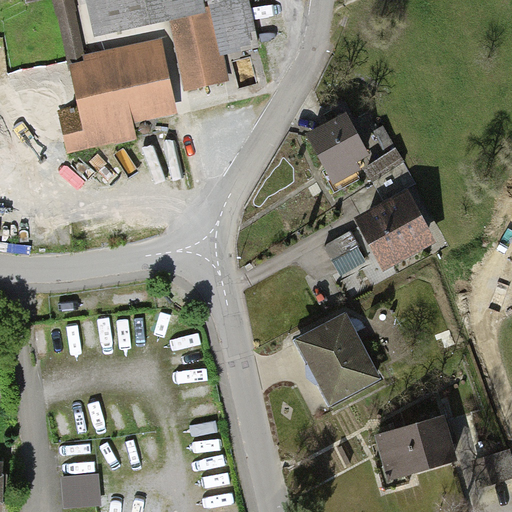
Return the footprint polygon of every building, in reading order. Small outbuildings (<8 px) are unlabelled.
[(28,0),(29,4),(48,0),(54,0),(69,67),(76,102),(60,106),(71,153),(136,139),(132,125),(179,115),(163,39),(86,55),(73,0),(86,0),(95,38),(170,22),(185,93),(230,84),(225,59),(262,51),(250,0),(28,0)] [(371,157),(348,115),(307,136),(326,171),(323,172),(335,194),(361,180),(358,173),(361,171),(357,164),(371,157)] [(396,151),(365,170),(385,203),(416,184),(396,151)] [(380,207),(356,220),(384,273),(436,244),(408,192),(380,207)] [(350,234),(326,248),(341,276),(366,262),(350,234)] [(348,316),(296,342),(330,408),(382,381),(359,337),(348,316)] [(446,417),(375,438),(389,484),(458,463),(451,436),(446,417)] [(511,454),(510,450),(472,463),(480,489),(511,478),(511,454)] [(65,511),(93,511),(104,511),(102,479),(64,481),(65,511)]
